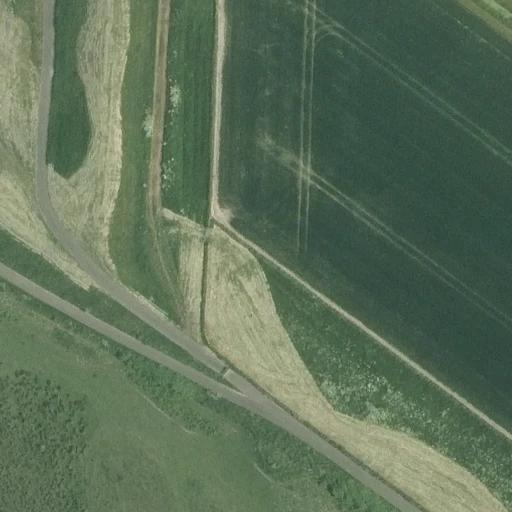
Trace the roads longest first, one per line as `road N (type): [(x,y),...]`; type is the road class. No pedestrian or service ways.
road 1 (unclassified): [(414,511),(269,415),(0,268)]
road 2 (track): [(167,0),(155,247),(195,352)]
